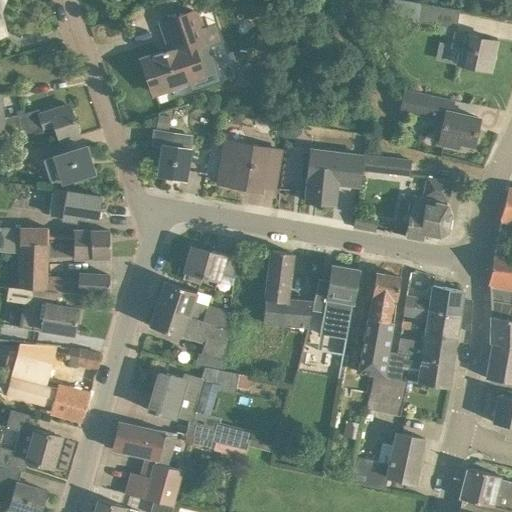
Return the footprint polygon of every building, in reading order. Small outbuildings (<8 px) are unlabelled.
[(420,4),(416,23),(456,29),(459,11),(420,4)] [(193,49),(206,45),(195,12),(161,24),(170,50),(142,60),(153,94),(203,77),(193,49)] [(456,64),(490,71),(496,42),(455,33),(452,47),(460,49),(456,64)] [(399,111),(443,121),(438,143),(458,147),(459,144),(473,147),(479,119),(450,112),(453,101),(404,90),(399,111)] [(4,119),(3,94),(0,94),(0,132),(2,132),(18,128),(19,132),(26,132),(43,128),(43,129),(55,126),(56,129),(60,143),(79,136),(69,106),(40,114),(39,111),(24,114),(23,110),(15,112),(16,116),(4,119)] [(153,145),(163,146),(158,176),(185,180),(189,150),(188,149),(190,137),(155,131),(153,145)] [(262,191),(269,149),(224,141),(216,183),(262,191)] [(50,182),(63,182),(94,172),(86,146),(43,159),(50,182)] [(362,170),(364,157),(310,150),(309,153),(305,153),(303,177),(307,177),(305,202),(334,204),(336,183),(360,186),(362,170)] [(362,170),(409,175),(411,161),(364,156),(364,157),(362,170)] [(412,198),(406,227),(404,236),(422,240),(423,234),(439,238),(447,232),(448,230),(451,230),(453,220),(450,219),(451,214),(447,205),(445,204),(446,202),(448,203),(452,182),(426,177),(422,197),(424,198),(423,200),(412,198)] [(48,217),(62,219),(76,221),(76,218),(96,221),(100,196),(53,188),(48,217)] [(511,192),(509,192),(507,192),(500,218),(511,219),(511,192)] [(375,232),(377,224),(368,223),(369,217),(355,215),(353,228),(375,232)] [(0,252),(19,254),(19,244),(47,244),(47,228),(19,227),(19,228),(0,227),(0,252)] [(109,231),(73,231),(73,259),(92,258),(109,258),(109,231)] [(55,291),(55,292),(78,293),(108,295),(109,276),(78,274),(78,281),(71,280),(71,279),(47,277),(47,258),(47,244),(19,244),(19,254),(18,288),(55,291)] [(233,279),(236,258),(211,251),(210,253),(191,247),(184,270),(201,275),(201,276),(218,281),(219,275),(233,279)] [(292,254),(271,251),(262,322),(307,325),(311,311),(313,303),(286,300),(292,254)] [(511,256),(493,253),(488,283),(511,287),(511,256)] [(319,279),(313,303),(311,311),(323,313),(319,335),(346,340),(358,270),(331,265),(329,281),(319,279)] [(400,278),(399,277),(375,273),(366,327),(356,382),(369,384),(370,375),(372,375),(386,378),(389,353),(390,346),(385,345),(387,332),(393,300),(396,301),(400,278)] [(442,287),(443,284),(444,281),(434,278),(432,285),(442,287)] [(163,281),(155,305),(227,329),(229,313),(193,301),(196,292),(163,281)] [(511,287),(488,283),(489,298),(511,301),(511,287)] [(404,306),(459,315),(463,291),(442,287),(432,285),(430,300),(406,296),(404,306)] [(77,309),(76,309),(78,293),(55,292),(31,289),(29,305),(23,304),(19,327),(18,327),(18,328),(42,332),(42,329),(73,335),(77,309)] [(148,326),(179,336),(204,345),(201,354),(223,361),(227,329),(155,305),(148,326)] [(459,315),(404,306),(403,316),(427,319),(425,333),(456,338),(459,315)] [(511,346),(511,319),(489,316),(489,342),(492,343),(511,346)] [(456,338),(425,333),(424,345),(399,341),(397,354),(452,362),(456,338)] [(511,346),(492,343),(485,379),(511,383),(511,346)] [(100,354),(81,349),(47,346),(46,367),(59,367),(59,365),(69,366),(70,362),(76,365),(97,368),(100,354)] [(389,353),(386,378),(394,379),(400,380),(402,365),(420,368),(418,383),(448,389),(452,362),(397,354),(389,353)] [(235,394),(236,388),(239,374),(217,370),(213,389),(235,394)] [(148,410),(174,417),(174,414),(189,419),(201,379),(186,374),(185,380),(171,376),(171,377),(159,374),(157,383),(156,383),(148,410)] [(400,380),(394,379),(386,413),(399,416),(407,381),(400,380)] [(82,421),(85,409),(89,396),(56,387),(50,412),(82,421)] [(511,397),(497,395),(492,422),(511,426),(511,397)] [(0,465),(20,471),(23,472),(26,461),(52,468),(61,438),(34,430),(37,418),(11,410),(5,428),(19,432),(14,451),(0,447),(0,465)] [(246,450),(250,435),(197,421),(193,436),(246,450)] [(172,506),(181,471),(168,467),(176,436),(164,432),(163,432),(163,433),(119,423),(112,449),(155,459),(154,464),(153,464),(149,479),(144,500),(172,506)] [(424,439),(396,433),(389,465),(354,457),(348,483),(384,491),(387,477),(414,483),(424,439)] [(8,509),(18,511),(39,511),(46,491),(17,483),(20,471),(0,465),(0,492),(11,495),(8,509)] [(462,499),(511,511),(511,483),(498,480),(499,476),(466,468),(459,498),(462,499)] [(93,511),(139,511),(125,508),(125,507),(97,499),(93,511)] [(511,511),(462,499),(460,511),(459,511),(458,511),(511,511)] [(172,511),(174,508),(153,502),(149,511),(172,511)]
